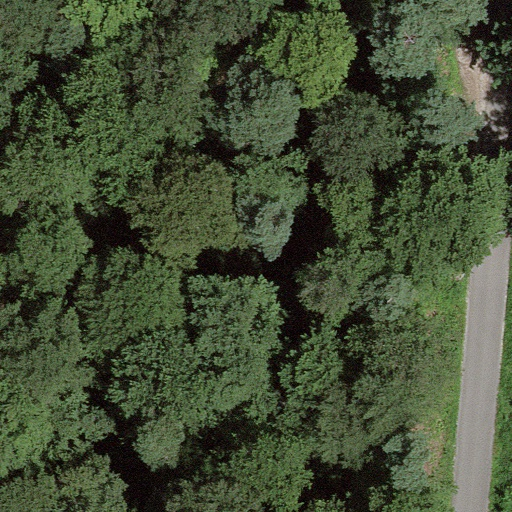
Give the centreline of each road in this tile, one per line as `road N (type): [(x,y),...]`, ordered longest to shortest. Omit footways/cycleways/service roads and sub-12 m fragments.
road 1 (unclassified): [(477,511),(498,175),(497,50),(511,0)]
road 2 (track): [(0,406),(41,0)]
